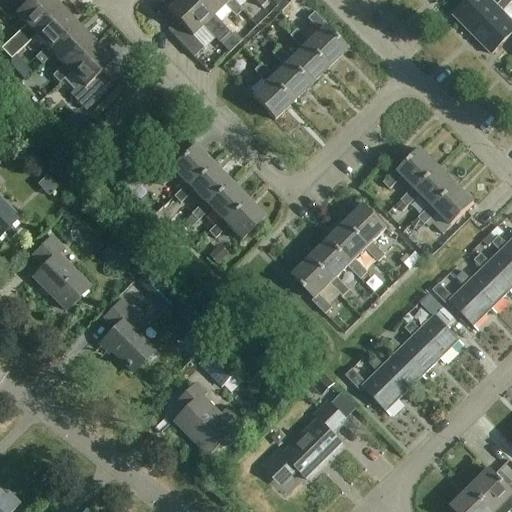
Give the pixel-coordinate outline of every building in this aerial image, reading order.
[(33,32),(60,7),(53,0),(12,0),(0,12),(10,22),(17,16),(27,27),(2,51),(11,59),(35,35),(33,32)] [(211,19),(192,0),(176,0),(166,10),(178,23),(169,31),(196,58),(204,50),(192,37),(202,27),(221,46),(233,35),(225,27),(214,16),(211,19)] [(243,10),(233,0),(230,0),(229,2),(227,0),(192,0),(211,19),(214,16),(225,5),(236,17),(243,10)] [(292,15),(303,4),(298,0),(292,0),(285,9),(292,15)] [(498,10),(496,8),(487,0),(469,0),(452,17),(471,37),(498,10)] [(498,10),(471,37),(491,56),(511,35),(511,25),(502,14),(511,5),(506,0),(504,0),(496,8),(498,10)] [(60,7),(33,32),(35,35),(46,46),(34,57),(41,64),(53,53),(50,51),(77,25),(60,7)] [(305,45),(328,68),(345,51),(323,28),(325,26),(312,13),(305,20),(317,33),(307,43),(305,45)] [(67,69),(94,43),(77,25),(50,51),(53,53),(63,64),(52,75),(59,82),(65,77),(70,72),(67,69)] [(288,62),(310,84),(328,68),(305,45),(307,43),(294,30),(288,36),(300,49),(290,59),(288,62)] [(233,35),(221,46),(229,54),(240,43),(233,35)] [(89,89),(104,75),(101,72),(112,62),(94,43),(67,69),(70,72),(81,83),(69,93),(77,101),(89,89)] [(270,79),(292,102),(310,84),(288,62),(290,59),(277,46),(270,53),(283,66),(272,77),(270,79)] [(270,79),(272,77),(259,64),(253,70),(265,83),(250,98),(273,121),(292,102),(270,79)] [(89,89),(77,101),(85,110),(112,84),(104,75),(89,89)] [(0,147),(4,152),(13,143),(4,134),(0,138),(0,147)] [(190,188),(213,166),(194,147),(172,169),(170,166),(156,179),(163,186),(176,173),(187,185),(190,188)] [(414,191),(438,168),(420,150),(396,173),(395,171),(382,184),(389,191),(402,178),(412,189),(414,191)] [(190,188),(187,185),(174,198),(180,204),(193,192),(203,202),(206,204),(228,182),(213,166),(190,188)] [(431,208),(454,185),(438,168),(414,191),(412,189),(400,202),(406,208),(419,196),(429,207),(431,208)] [(136,180),(127,189),(140,201),(146,194),(141,189),(143,186),(144,187),(151,179),(141,170),(140,169),(133,177),(134,178),(136,180)] [(210,209),(221,220),(223,222),(246,200),(228,182),(206,204),(203,202),(191,215),(192,216),(185,222),(191,228),(197,222),(210,209)] [(429,207),(417,219),(423,226),(436,213),(451,228),(474,205),(473,204),(454,185),(431,208),(429,207)] [(0,237),(19,218),(0,198),(0,237)] [(223,222),(221,220),(208,233),(214,240),(227,227),(241,241),(264,219),(246,200),(223,222)] [(366,247),(371,243),(386,228),(364,206),(345,225),(366,247)] [(63,218),(72,227),(80,219),(71,210),(63,218)] [(423,226),(417,219),(410,225),(417,232),(423,226)] [(349,264),(353,260),(364,249),(377,262),(384,256),(371,243),(366,247),(345,225),(328,242),(349,264)] [(488,248),(496,241),(504,234),(498,228),(491,235),(483,243),(488,248)] [(66,312),(90,288),(57,255),(63,249),(52,237),(33,256),(44,267),(32,278),(66,312)] [(503,251),(511,260),(511,241),(508,246),(501,239),(494,246),(501,253),(503,251)] [(331,282),(336,278),(347,266),(360,279),(366,273),(353,260),(349,264),(328,242),(310,260),(331,282)] [(217,265),(227,254),(218,245),(207,257),(217,265)] [(485,268),(511,295),(511,260),(503,251),(501,253),(489,264),(483,257),(476,263),(483,270),(485,268)] [(349,291),(336,278),(331,282),(310,260),(292,278),(314,300),(311,302),(325,315),(331,309),(318,295),(329,284),(342,297),(349,291)] [(131,265),(124,272),(132,280),(140,273),(131,265)] [(467,286),(496,315),(511,298),(511,295),(485,268),(483,270),(472,281),(465,274),(458,280),(465,288),(467,286)] [(146,275),(137,283),(151,297),(159,289),(146,275)] [(477,333),(496,315),(467,286),(465,288),(454,299),(441,286),(434,293),(449,309),(451,307),(477,333)] [(154,351),(130,328),(139,319),(120,301),(104,318),(115,328),(99,344),(109,354),(112,351),(134,372),(154,351)] [(443,309),(435,317),(446,328),(454,321),(443,309)] [(403,321),(409,328),(414,324),(415,322),(409,316),(403,321)] [(415,336),(444,365),(463,346),(435,317),(420,331),(414,324),(407,331),(413,338),(415,336)] [(426,383),(444,365),(415,336),(413,338),(402,349),(395,342),(388,348),(395,356),(397,354),(426,383)] [(223,390),(240,374),(218,351),(201,368),(223,390)] [(426,383),(397,354),(395,356),(384,366),(378,359),(371,366),(378,373),(380,371),(408,400),(426,383)] [(390,418),(408,400),(380,371),(378,373),(366,384),(354,372),(347,379),(362,393),(364,391),(390,418)] [(325,399),(337,386),(323,373),(311,387),(325,399)] [(222,419),(203,399),(207,394),(197,384),(179,402),(188,411),(177,422),(210,456),(220,447),(223,451),(229,450),(232,448),(237,442),(237,437),(233,434),(235,432),(243,424),(230,411),(222,419)] [(308,481),(343,446),(333,435),(347,421),(329,403),(314,417),(318,421),(284,455),(280,451),(262,469),(271,477),(281,480),(290,477),(297,470),(308,481)] [(511,493),(491,471),(471,491),(491,511),(510,511),(511,511),(511,493)] [(453,511),(491,511),(471,491),(452,510),(453,511)] [(0,511),(14,511),(20,506),(8,494),(5,498),(0,493),(0,511)]
